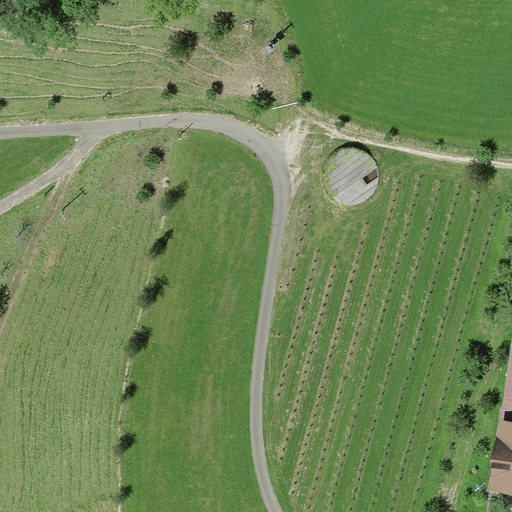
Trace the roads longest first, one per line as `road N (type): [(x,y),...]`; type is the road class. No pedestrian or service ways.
road 1 (unclassified): [(0,134),(189,120),(225,124),(277,154),(290,182),(260,441),(276,511)]
road 2 (track): [(277,154),(307,133),(511,166)]
road 3 (track): [(0,336),(66,170)]
road 4 (track): [(103,126),(66,170),(0,215)]
